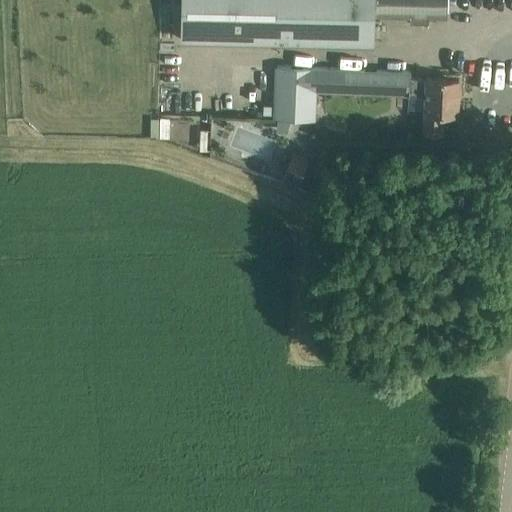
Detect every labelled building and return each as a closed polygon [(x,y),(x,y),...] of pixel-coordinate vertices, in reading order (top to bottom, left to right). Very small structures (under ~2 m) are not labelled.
[(374,0),(181,0),(180,38),(180,40),(373,45),(373,43),(374,17),(374,0)] [(446,0),(374,0),(374,17),(410,17),(410,23),(428,23),(428,17),(446,18),(446,0)] [(408,77),(409,72),(276,66),(274,118),(315,120),(316,90),(326,91),(326,92),(407,95),(408,77)] [(427,78),(408,77),(407,95),(426,96),(425,113),(422,112),(421,130),(441,131),(442,113),(457,114),(458,79),(427,77),(427,78)] [(292,154),(282,179),(298,185),(308,160),(292,154)]
